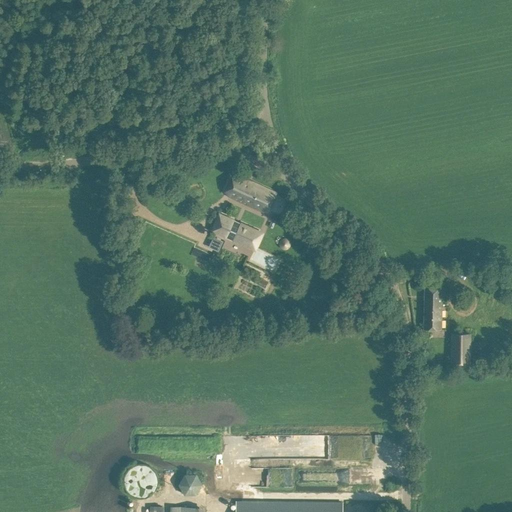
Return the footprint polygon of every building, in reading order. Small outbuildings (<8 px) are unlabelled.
[(229,196),(267,213),(276,193),(238,175),(229,196)] [(215,231),(252,248),(254,244),(259,232),(223,215),(215,231)] [(209,246),(219,251),(223,241),(213,236),(209,246)] [(424,329),(441,329),(442,288),(425,288),(424,329)] [(451,364),(470,364),(470,333),(452,333),(451,364)] [(371,445),(383,445),(383,435),(372,434),(371,445)] [(160,487),(157,473),(152,474),(149,464),(145,465),(146,472),(141,473),(142,477),(134,478),(137,492),(160,487)] [(207,491),(205,471),(183,473),(184,480),(180,481),(182,494),(207,491)] [(235,511),(342,511),(343,502),(236,501),(235,511)]
